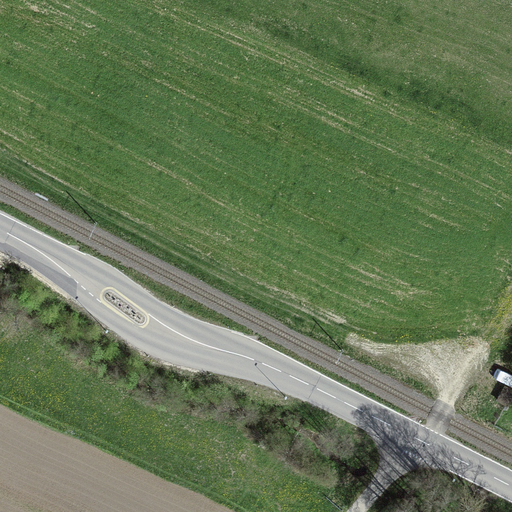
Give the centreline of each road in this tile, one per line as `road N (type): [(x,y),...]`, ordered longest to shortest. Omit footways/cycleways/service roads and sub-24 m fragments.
road 1 (secondary): [(287,374),(152,326),(10,235)]
road 2 (secondary): [(287,374),(402,431)]
road 3 (secondary): [(402,431),(511,488)]
